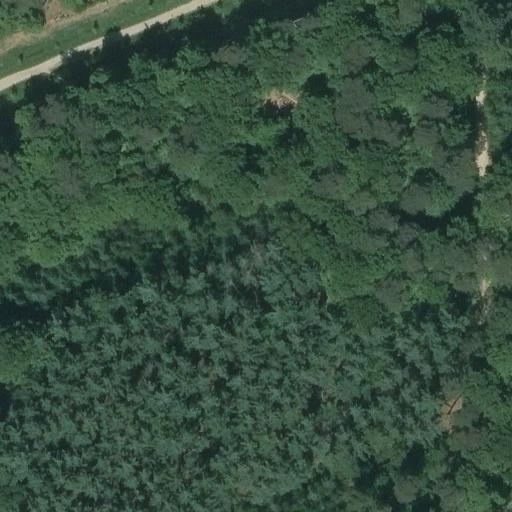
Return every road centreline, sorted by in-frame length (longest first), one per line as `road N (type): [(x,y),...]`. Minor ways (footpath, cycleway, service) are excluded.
road 1 (track): [(505,511),(489,270)]
road 2 (track): [(487,236),(475,0)]
road 3 (track): [(213,0),(32,76)]
